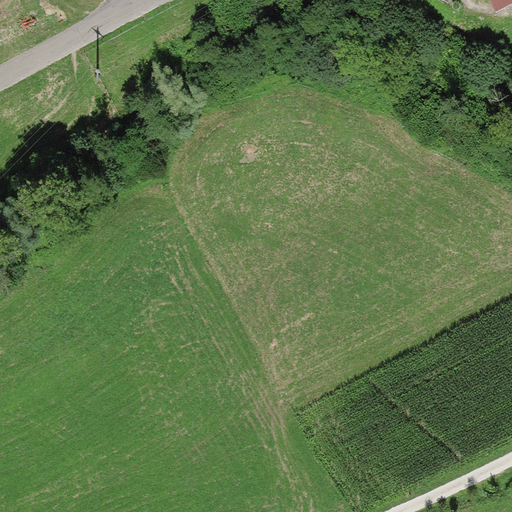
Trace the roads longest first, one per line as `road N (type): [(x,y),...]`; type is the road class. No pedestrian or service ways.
road 1 (unclassified): [(0,76),(146,0)]
road 2 (track): [(511,454),(394,511)]
